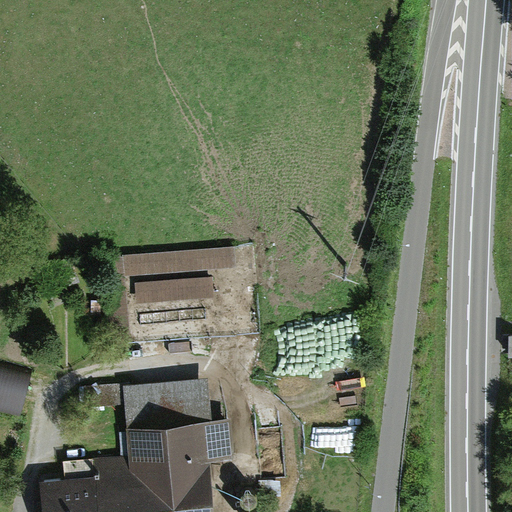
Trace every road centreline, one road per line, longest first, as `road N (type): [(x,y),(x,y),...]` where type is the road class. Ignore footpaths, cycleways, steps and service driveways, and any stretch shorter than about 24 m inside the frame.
road 1 (primary): [(444,0),(383,511)]
road 2 (primary): [(487,0),(472,169),(467,511)]
